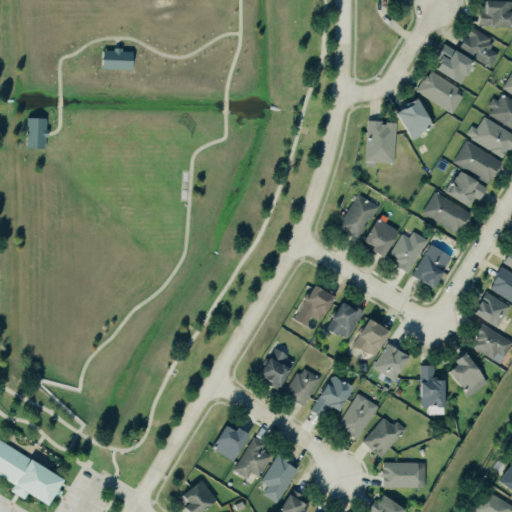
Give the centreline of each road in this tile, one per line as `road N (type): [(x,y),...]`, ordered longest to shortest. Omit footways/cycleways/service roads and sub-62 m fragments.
road 1 (tertiary): [(132,511),(297,242),(341,98),(343,0)]
road 2 (residential): [(213,381),(329,459),(339,479)]
road 3 (residential): [(430,326),(297,242)]
road 4 (residential): [(511,194),(430,326)]
road 5 (residential): [(341,98),(370,95),(391,78),(440,2)]
